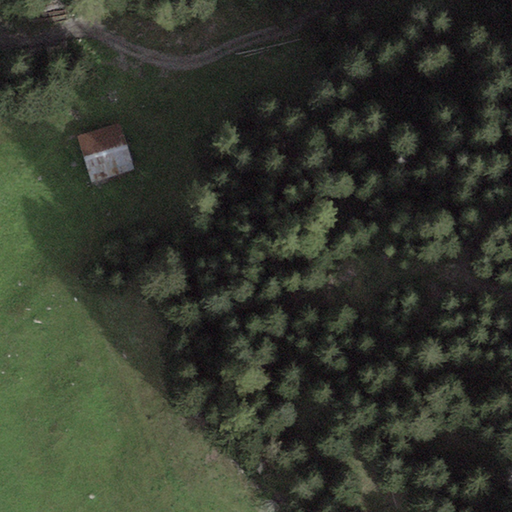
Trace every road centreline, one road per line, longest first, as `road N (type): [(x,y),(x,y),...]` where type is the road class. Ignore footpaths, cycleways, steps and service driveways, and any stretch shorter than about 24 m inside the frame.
road 1 (track): [(0,44),(95,30),(151,58),(192,59),(348,0)]
road 2 (track): [(511,195),(465,244),(457,267),(464,284),(511,293)]
